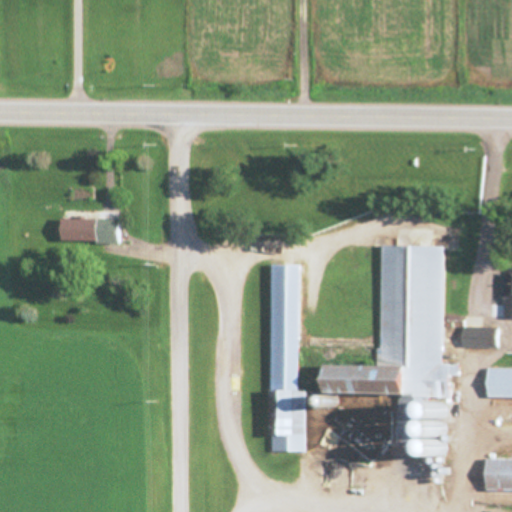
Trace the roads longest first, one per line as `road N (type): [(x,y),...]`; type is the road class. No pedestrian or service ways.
road 1 (primary): [(511,98),(301,115),(0,112)]
road 2 (residential): [(177,511),(175,114)]
